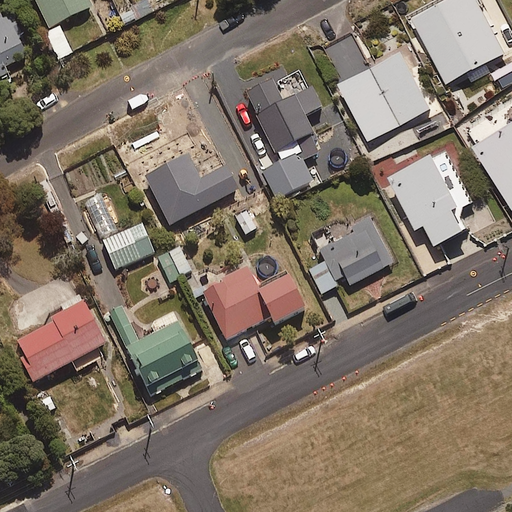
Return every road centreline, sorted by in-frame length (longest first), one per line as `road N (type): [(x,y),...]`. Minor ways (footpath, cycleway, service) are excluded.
road 1 (residential): [(171,443),(511,272)]
road 2 (residential): [(299,0),(0,157)]
road 3 (residential): [(39,511),(171,443)]
